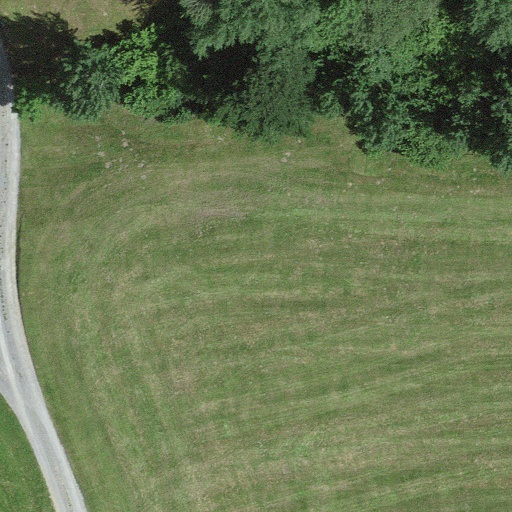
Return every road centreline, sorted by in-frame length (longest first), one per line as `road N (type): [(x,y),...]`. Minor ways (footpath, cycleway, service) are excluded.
road 1 (unclassified): [(14,382),(0,88)]
road 2 (unclassified): [(67,511),(14,382)]
